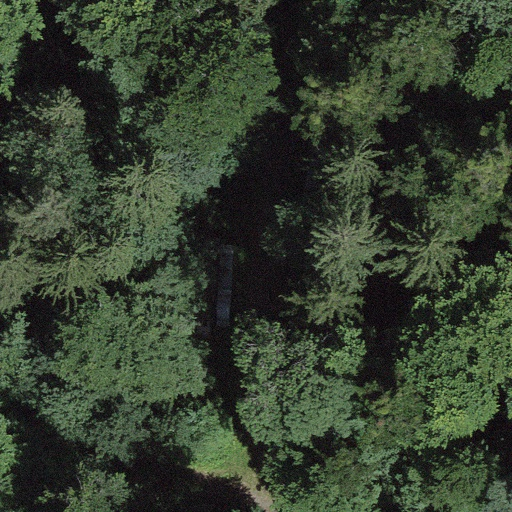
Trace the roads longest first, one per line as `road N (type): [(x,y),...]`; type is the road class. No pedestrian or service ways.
road 1 (track): [(298,511),(263,383),(291,52),(281,0)]
road 2 (track): [(0,393),(256,511)]
